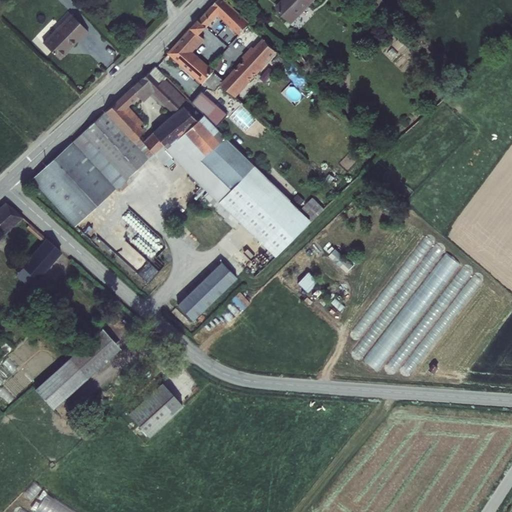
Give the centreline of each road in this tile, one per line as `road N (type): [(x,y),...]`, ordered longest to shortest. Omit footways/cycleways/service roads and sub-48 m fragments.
road 1 (tertiary): [(511,400),(227,375),(6,183)]
road 2 (tertiary): [(6,183),(203,0)]
